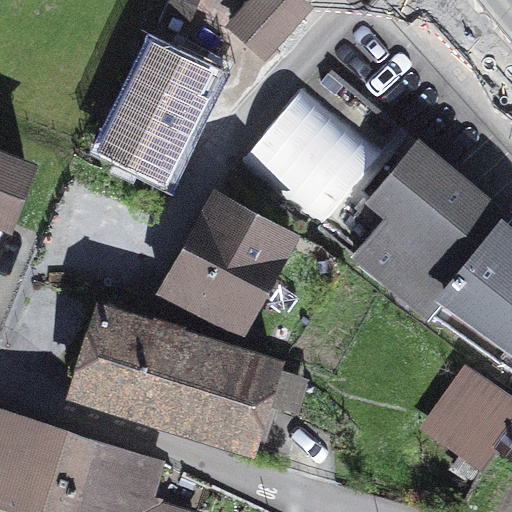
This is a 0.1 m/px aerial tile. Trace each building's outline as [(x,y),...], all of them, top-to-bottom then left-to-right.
[(222,1),(219,0),(172,0),(163,20),(205,38),(222,1)] [(297,0),(257,0),(233,27),(265,56),(308,9),(297,0)] [(187,132),(192,121),(195,122),(204,103),(194,98),(211,63),(180,48),(175,60),(155,50),(101,160),(152,185),(158,173),(169,179),(191,134),(187,132)] [(510,346),(511,347),(511,239),(511,238),(511,237),(511,220),(419,143),(371,201),(373,203),(362,217),(381,231),(358,258),(431,320),(433,317),(498,363),(510,346)] [(0,219),(6,222),(27,169),(0,158),(0,219)] [(165,297),(237,337),(292,239),(219,199),(165,297)] [(172,422),(173,419),(206,430),(230,356),(179,340),(182,330),(110,301),(102,315),(100,314),(76,391),(172,422)] [(230,356),(206,430),(259,447),(273,405),(265,403),(276,371),(230,356)] [(273,405),(284,409),(295,377),(276,371),(265,403),(273,405)] [(451,411),(500,446),(511,428),(511,410),(472,382),(451,411)] [(500,446),(451,411),(435,434),(484,468),(500,446)] [(0,499),(41,511),(61,511),(83,439),(0,414),(0,499)] [(511,433),(501,448),(511,456),(511,433)] [(177,511),(149,503),(161,462),(83,439),(61,511),(177,511)]
